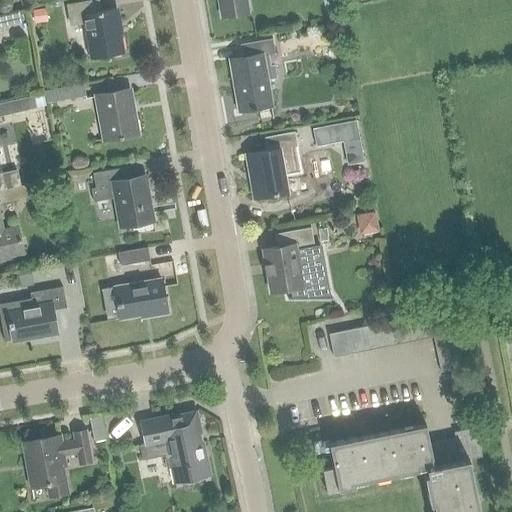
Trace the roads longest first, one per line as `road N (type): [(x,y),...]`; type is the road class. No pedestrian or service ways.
road 1 (residential): [(220,348),(238,313),(181,0)]
road 2 (residential): [(0,399),(183,366),(220,348)]
road 3 (residential): [(220,348),(257,511)]
